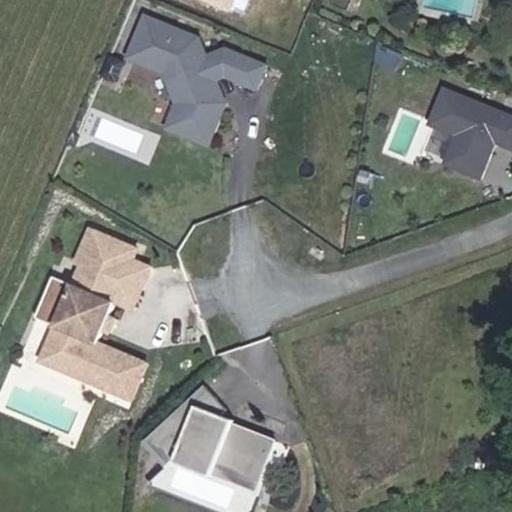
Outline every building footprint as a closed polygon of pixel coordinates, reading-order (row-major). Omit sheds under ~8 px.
[(207,0),(235,12),(240,0),(207,0)] [(188,41),(134,19),(117,62),(153,76),(162,109),(153,133),(195,150),(212,108),(198,68),(194,70),(192,63),(195,62),(188,41)] [(220,72),(226,56),(213,51),(194,58),(195,62),(192,63),(194,70),(198,68),(203,82),(213,78),(225,83),(220,72)] [(256,68),(226,56),(220,72),(225,83),(246,92),(256,68)] [(91,79),(106,85),(114,66),(99,60),(91,79)] [(511,145),(511,124),(435,93),(421,129),(448,140),(436,168),(472,182),(482,157),(479,149),(481,144),(487,146),(508,155),(511,145)] [(66,150),(70,141),(62,137),(58,147),(66,150)] [(64,381),(121,405),(136,369),(87,348),(94,331),(87,328),(93,315),(99,318),(106,302),(117,307),(126,286),(110,279),(118,260),(123,262),(128,250),(81,231),(67,263),(73,265),(63,288),(43,280),(29,314),(49,322),(46,330),(58,335),(52,351),(57,365),(69,370),(64,381)] [(123,262),(118,260),(110,279),(126,286),(117,307),(124,310),(141,270),(123,262)] [(49,322),(29,314),(26,322),(46,330),(49,322)] [(93,315),(87,328),(94,331),(100,334),(106,320),(99,318),(93,315)] [(58,335),(46,330),(30,366),(64,381),(69,370),(57,365),(52,351),(58,335)] [(193,392),(137,444),(159,467),(171,457),(252,486),(264,445),(220,429),(219,434),(202,428),(215,415),(193,392)] [(159,467),(137,444),(132,449),(154,472),(159,467)]
